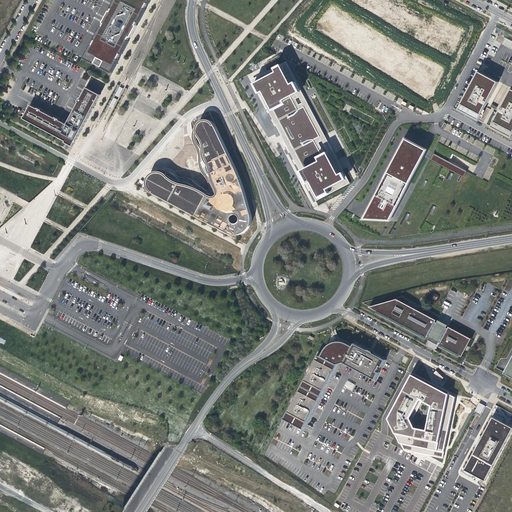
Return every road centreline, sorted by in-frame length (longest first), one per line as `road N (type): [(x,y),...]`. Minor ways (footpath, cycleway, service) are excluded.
road 1 (unclassified): [(0,121),(123,183),(191,111),(223,101)]
road 2 (residential): [(255,277),(205,281),(100,245),(85,245),(62,266)]
road 3 (tertiary): [(139,511),(221,386),(250,358)]
road 4 (residential): [(324,229),(395,124),(445,110)]
road 5 (residential): [(326,309),(347,312),(463,374)]
